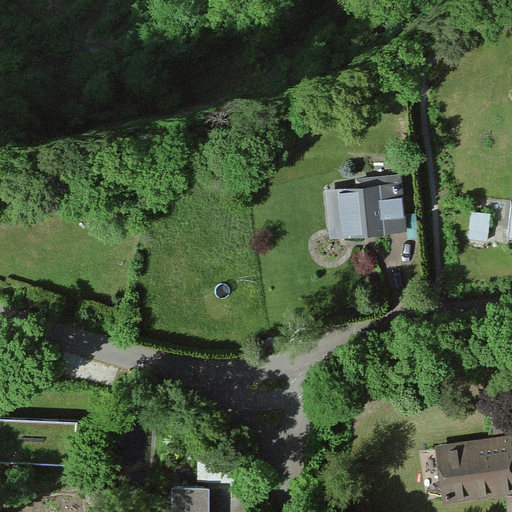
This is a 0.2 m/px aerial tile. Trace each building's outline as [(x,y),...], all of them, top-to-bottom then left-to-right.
[(423,183),(353,187),(354,210),(373,209),(374,233),(425,230),(423,183)] [(471,255),(485,254),(484,236),(470,236),(471,255)] [(279,330),(265,334),(270,351),(284,348),(279,330)] [(71,422),(0,419),(0,464),(70,467),(71,422)] [(511,511),(511,439),(441,450),(450,506),(505,498),(507,511),(511,511)] [(237,454),(197,453),(197,480),(237,480),(237,454)] [(208,511),(208,484),(173,483),(173,511),(208,511)]
